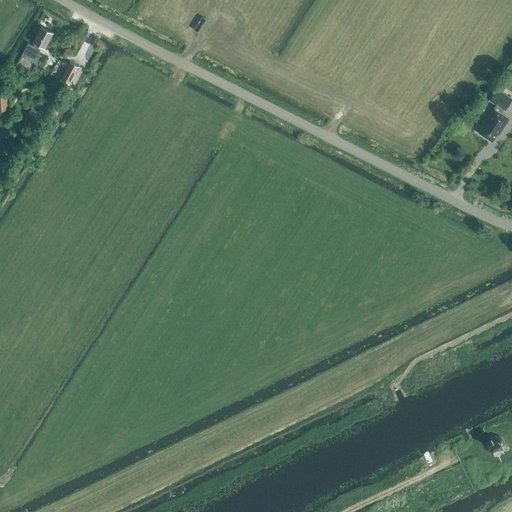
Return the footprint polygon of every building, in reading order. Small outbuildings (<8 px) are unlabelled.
[(44,47),(53,32),(41,26),(33,41),(35,42),(33,46),(28,43),(21,55),(36,63),(41,54),(37,53),(41,45),(44,47)] [(69,84),(79,67),(69,61),(59,79),(69,84)] [(504,109),(511,99),(496,89),(489,99),(496,104),(493,108),(483,124),(484,125),(479,132),(492,141),(497,133),(498,134),(501,130),(499,129),(501,126),(503,127),(509,118),(499,112),(502,108),(504,109)] [(33,106),(25,118),(33,124),(41,112),(33,106)] [(496,454),(503,451),(505,445),(503,438),(496,435),(490,438),(487,445),(490,451),(496,454)]
